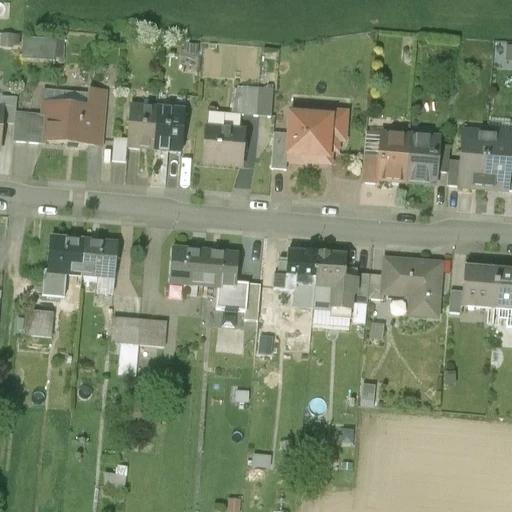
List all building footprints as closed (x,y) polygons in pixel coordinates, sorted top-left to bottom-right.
[(54,59),(55,39),(20,39),(20,59),(54,59)] [(98,154),(103,102),(41,96),(39,117),(36,148),(98,154)] [(1,109),(0,118),(0,126),(14,128),(15,115),(16,102),(1,101),(1,109)] [(156,114),(130,111),(127,142),(126,152),(152,154),(156,114)] [(330,114),(306,113),(306,122),(289,121),(287,143),(286,164),(318,166),(318,160),(327,161),(327,153),(336,154),(337,143),(343,144),(345,122),(330,120),(330,114)] [(183,116),(156,114),(152,154),(179,157),(183,116)] [(15,115),(14,128),(12,146),(36,148),(39,117),(15,115)] [(242,135),(206,131),(203,168),(238,171),(242,135)] [(487,137),(463,134),(458,190),(482,192),(487,137)] [(409,138),(380,136),(378,160),(376,183),(405,186),(409,138)] [(510,138),(487,137),(482,192),(505,194),(510,138)] [(438,141),(409,138),(405,186),(433,189),(438,141)] [(126,152),(127,142),(114,141),(111,164),(125,165),(126,152)] [(285,170),(287,143),(273,142),(271,168),(285,170)] [(376,183),(378,160),(365,159),(362,185),(376,186),(376,183)] [(84,245),(50,243),(47,276),(44,275),(42,300),(64,301),(66,279),(81,280),(84,245)] [(116,248),(84,245),(81,280),(113,283),(116,248)] [(204,256),(171,253),(168,289),(201,292),(204,256)] [(316,257),(288,254),(285,291),(314,293),(316,257)] [(238,259),(204,256),(201,292),(217,293),(215,315),(246,318),(248,290),(235,289),(238,259)] [(347,259),(316,257),(314,293),(312,313),(350,316),(352,299),(355,300),(356,284),(345,283),(347,259)] [(440,268),(385,264),(382,297),(410,299),(408,319),(435,321),(440,268)] [(496,273),(464,270),(462,295),(461,309),(493,312),(496,273)] [(511,274),(496,273),(493,312),(511,313),(511,274)] [(461,309),(462,295),(450,294),(448,317),(460,318),(461,309)] [(20,337),(51,339),(52,313),(22,311),(20,337)] [(307,330),(308,312),(277,311),(276,329),(307,330)] [(161,326),(114,318),(108,349),(156,357),(161,326)]
